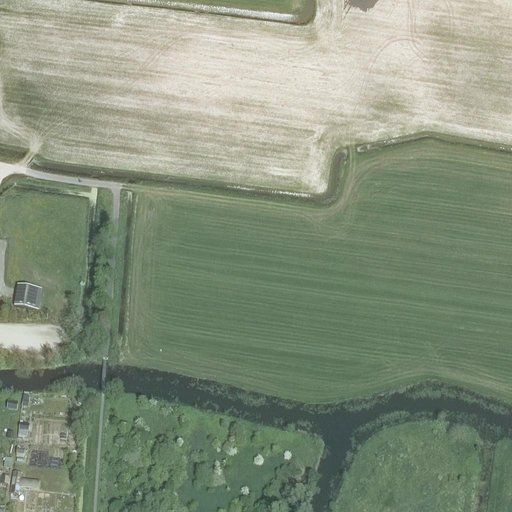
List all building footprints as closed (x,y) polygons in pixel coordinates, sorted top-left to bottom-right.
[(38,312),(41,291),(17,287),(14,308),(38,312)] [(7,410),(17,411),(18,403),(8,402),(7,410)] [(29,425),(20,424),(19,431),(27,432),(28,432),(29,425)] [(19,496),(20,488),(38,490),(39,482),(21,480),(22,474),(13,473),(10,494),(19,496)] [(1,477),(0,483),(0,485),(8,486),(9,478),(1,477)]
